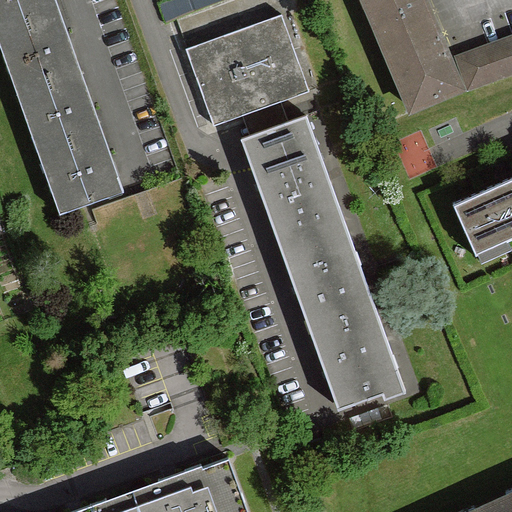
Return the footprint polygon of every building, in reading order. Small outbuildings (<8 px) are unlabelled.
[(0,0),(0,32),(61,11),(57,0),(0,0)] [(367,0),(378,24),(426,3),(424,0),(367,0)] [(412,109),(462,88),(451,61),(426,3),(378,24),(412,109)] [(61,11),(0,32),(0,36),(19,92),(82,70),(61,11)] [(311,91),(283,14),(188,49),(216,125),(244,115),(283,101),(311,91)] [(511,38),(459,58),(470,87),(511,71),(511,38)] [(82,70),(19,92),(40,152),(103,130),(82,70)] [(283,101),(244,115),(252,134),(290,121),(283,101)] [(252,134),(243,137),(293,272),(354,250),(306,115),(290,121),(252,134)] [(103,130),(40,152),(62,211),(82,204),(124,190),(103,130)] [(511,178),(455,204),(477,252),(479,251),(483,261),(511,247),(508,238),(511,236),(511,178)] [(376,309),(354,250),(293,272),(313,332),(376,309)] [(404,384),(376,309),(313,332),(340,407),(404,384)] [(136,492),(142,511),(250,511),(231,457),(136,492)] [(78,511),(142,511),(136,492),(78,511)] [(511,511),(511,497),(479,511),(511,511)]
